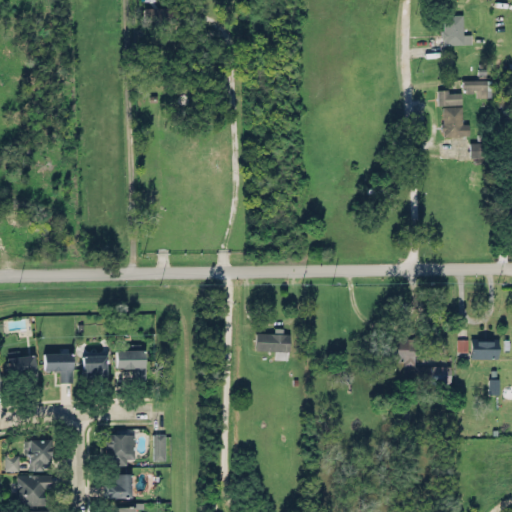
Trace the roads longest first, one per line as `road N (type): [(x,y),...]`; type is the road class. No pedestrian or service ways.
road 1 (residential): [(0,274),(511,266)]
road 2 (track): [(134,271),(121,0)]
road 3 (residential): [(412,268),(405,0)]
road 4 (residential): [(0,418),(154,409)]
